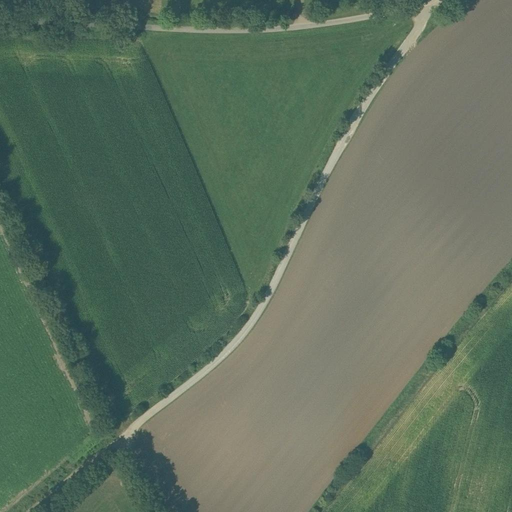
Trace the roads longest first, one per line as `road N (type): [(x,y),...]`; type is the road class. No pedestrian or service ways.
road 1 (track): [(433,4),(350,119),(256,314),(212,363),(121,437)]
road 2 (unclassified): [(439,0),(414,12),(280,30),(0,19)]
road 3 (track): [(300,511),(511,251)]
road 4 (track): [(121,437),(0,171)]
